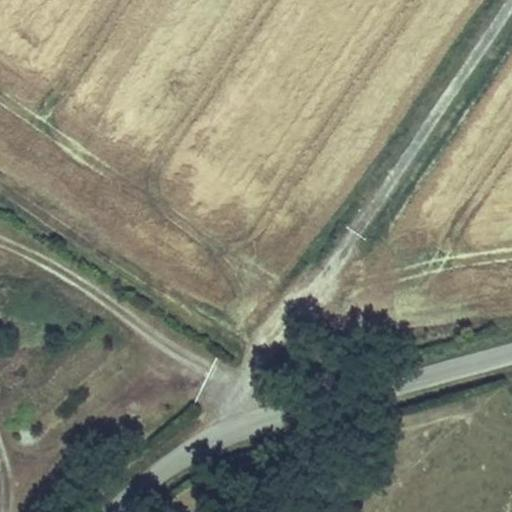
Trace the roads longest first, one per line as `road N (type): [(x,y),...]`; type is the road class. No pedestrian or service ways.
road 1 (unclassified): [(511,2),(259,376),(248,421)]
road 2 (unclassified): [(248,421),(511,343)]
road 3 (unclassified): [(117,511),(159,472),(248,421)]
